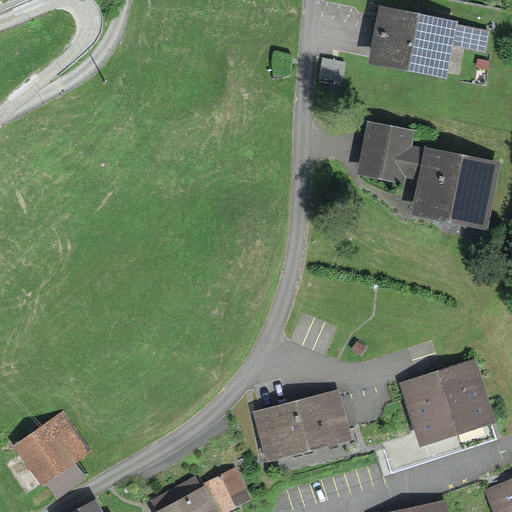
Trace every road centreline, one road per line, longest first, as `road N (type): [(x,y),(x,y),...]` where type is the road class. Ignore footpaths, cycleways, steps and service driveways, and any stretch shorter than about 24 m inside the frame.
road 1 (unknown): [(262,349),(329,373),(429,357)]
road 2 (residential): [(26,95),(90,66),(116,30),(124,0)]
road 3 (residential): [(26,95),(85,36),(91,21),(77,0)]
